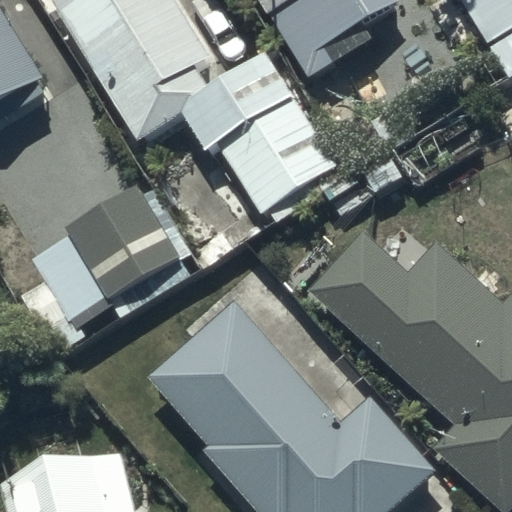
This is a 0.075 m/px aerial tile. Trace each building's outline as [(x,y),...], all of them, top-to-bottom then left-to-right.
[(190,0),(66,0),(146,140),(195,112),(216,148),(224,143),(265,214),(345,168),(278,50),(223,82),(209,58),(220,52),(190,0)] [(274,0),(316,71),(339,58),(332,47),(411,0),(274,0)] [(0,12),(0,114),(46,86),(0,12)] [(366,164),(393,151),(423,134),(406,105),(376,122),(372,114),(339,132),(359,168),(366,164)] [(192,251),(149,179),(76,222),(88,243),(48,268),(55,280),(24,299),(54,350),(88,330),(81,318),(192,251)] [(374,223),(317,283),(463,418),(443,441),(511,504),(511,298),(511,299),(445,238),(420,265),(374,223)] [(240,297),(154,372),(274,511),(394,511),(443,470),(378,395),(348,421),(240,297)] [(146,511),(128,441),(6,474),(15,511),(146,511)]
